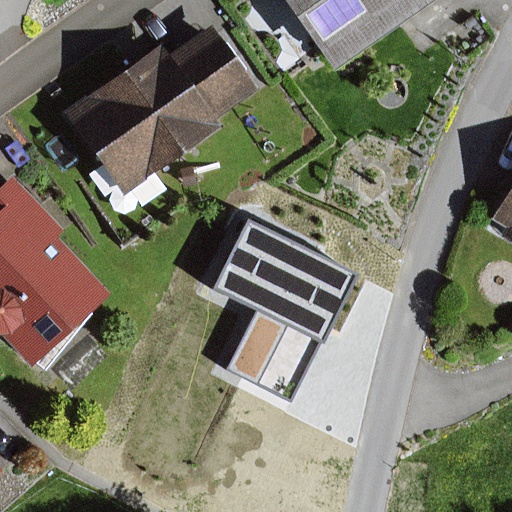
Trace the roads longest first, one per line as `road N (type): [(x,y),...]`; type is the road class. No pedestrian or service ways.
road 1 (residential): [(511,55),(436,220),(365,511)]
road 2 (residential): [(0,96),(131,0)]
